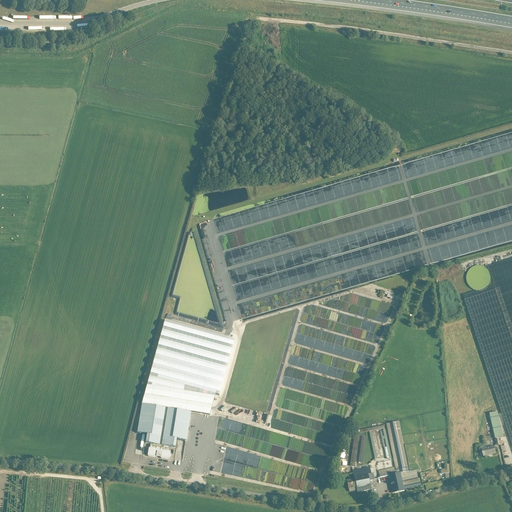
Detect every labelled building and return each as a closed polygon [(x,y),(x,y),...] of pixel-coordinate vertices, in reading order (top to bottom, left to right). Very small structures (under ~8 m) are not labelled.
[(147,385),(142,404),(191,412),(210,415),(215,394),(219,395),(234,340),(229,338),(223,337),(165,321),(147,385)] [(137,433),(138,433),(147,435),(146,443),(150,444),(150,448),(149,448),(148,456),(156,457),(157,456),(161,457),(160,458),(169,459),(171,451),(170,451),(170,447),(175,448),(177,440),(186,441),(191,412),(142,404),(137,433)] [(490,414),(495,439),(503,437),(498,412),(490,414)] [(398,421),(386,424),(397,473),(400,473),(409,471),(398,421)] [(481,454),(483,454),(483,455),(483,454),(484,456),(496,454),(494,446),(486,448),(485,445),(479,447),(481,454)] [(441,474),(449,473),(448,465),(445,465),(445,470),(441,470),(441,474)] [(352,470),(354,478),(368,475),(369,481),(374,480),(373,473),(371,474),(369,467),(352,470)] [(404,490),(401,473),(400,473),(397,473),(389,475),(392,493),(404,490)] [(368,475),(354,478),(354,480),(347,481),(348,489),(356,487),(357,492),(371,489),(369,481),(368,475)]
